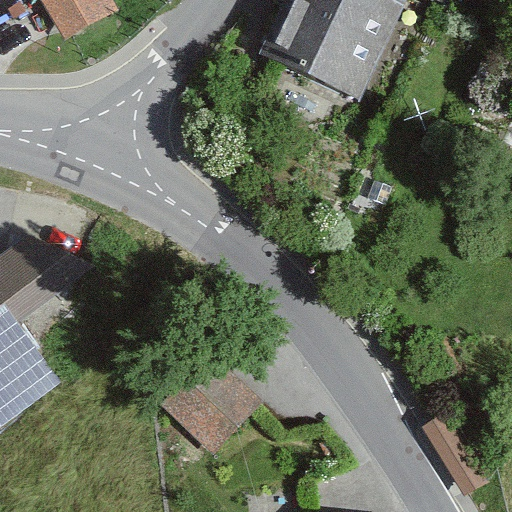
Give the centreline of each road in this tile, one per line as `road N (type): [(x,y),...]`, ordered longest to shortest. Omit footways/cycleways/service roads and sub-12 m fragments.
road 1 (tertiary): [(432,511),(294,298),(209,224),(100,162)]
road 2 (residential): [(100,162),(203,0)]
